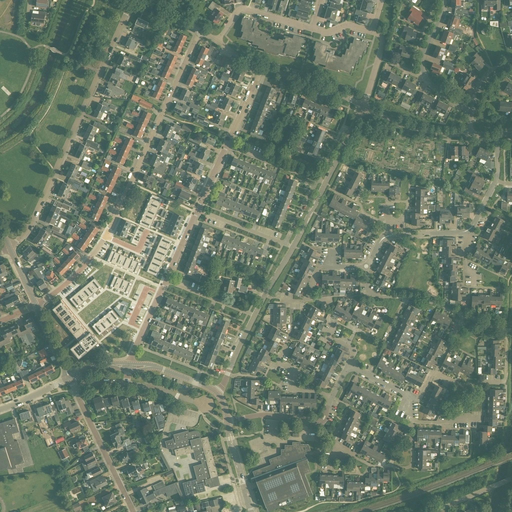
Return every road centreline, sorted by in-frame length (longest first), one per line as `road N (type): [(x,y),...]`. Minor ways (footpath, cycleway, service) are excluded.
road 1 (residential): [(9,247),(30,225),(131,2)]
road 2 (residential): [(105,236),(200,30)]
road 3 (residential): [(331,397),(293,390),(292,370),(278,362),(291,302)]
road 4 (residential): [(133,511),(74,389)]
road 5 (residential): [(463,315),(415,298),(372,295),(367,267)]
